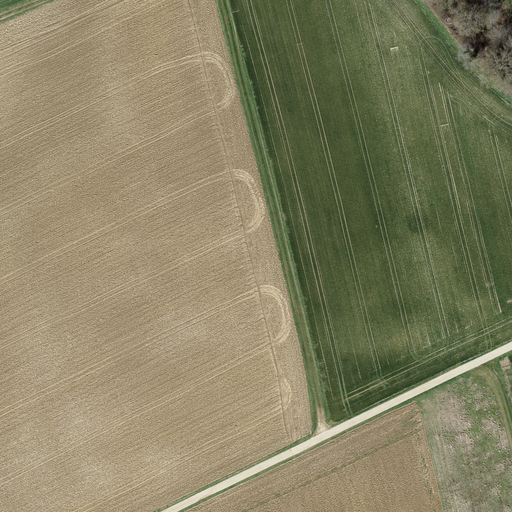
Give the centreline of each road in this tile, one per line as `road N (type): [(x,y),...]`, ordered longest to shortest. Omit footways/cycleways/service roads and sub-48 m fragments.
road 1 (track): [(320,439),(285,242),(228,0)]
road 2 (track): [(511,347),(166,511)]
